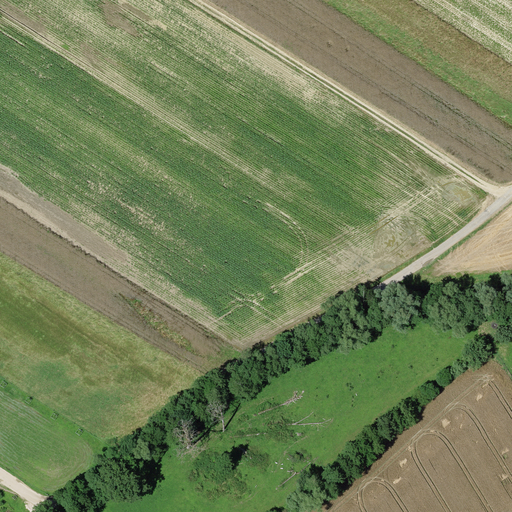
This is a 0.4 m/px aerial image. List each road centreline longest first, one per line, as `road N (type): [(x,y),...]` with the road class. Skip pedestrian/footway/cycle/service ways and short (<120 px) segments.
road 1 (track): [(511,192),(416,266),(241,362),(60,503),(37,499),(0,475)]
road 2 (track): [(510,193),(482,184),(193,0)]
